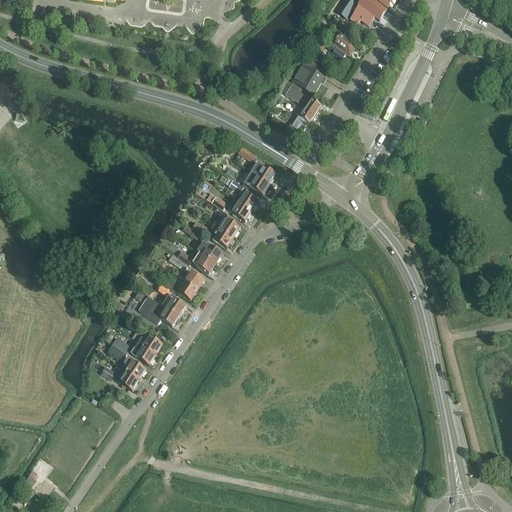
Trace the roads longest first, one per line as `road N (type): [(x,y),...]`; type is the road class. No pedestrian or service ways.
road 1 (residential): [(71,511),(258,237),(308,225),(337,194)]
road 2 (tertiary): [(337,194),(197,110),(0,49)]
road 3 (tertiary): [(457,480),(416,295),(397,256),(353,208)]
road 4 (residential): [(337,114),(410,0),(442,14)]
road 5 (tertiary): [(385,142),(442,14)]
